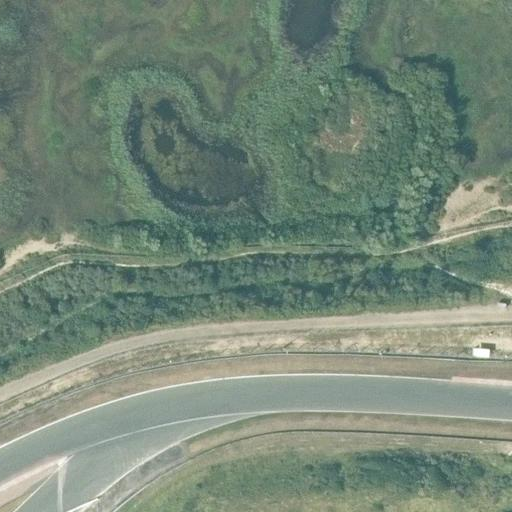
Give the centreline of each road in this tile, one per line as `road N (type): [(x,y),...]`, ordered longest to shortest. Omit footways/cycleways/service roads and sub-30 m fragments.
road 1 (track): [(511,317),(193,332),(90,357),(0,394)]
road 2 (unknown): [(0,473),(83,431),(158,412),(81,468),(39,511)]
